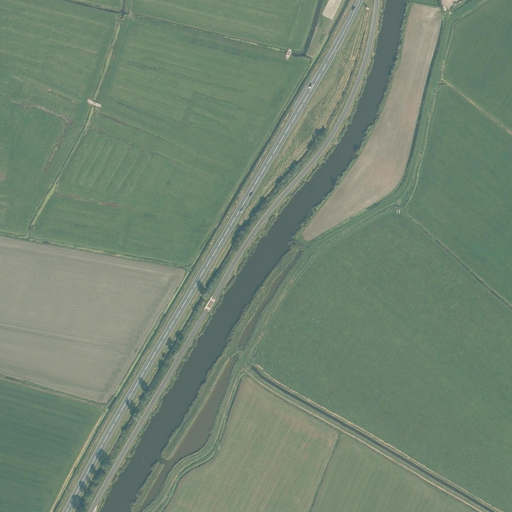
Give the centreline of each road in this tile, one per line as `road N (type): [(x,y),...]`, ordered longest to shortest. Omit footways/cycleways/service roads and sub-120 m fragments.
road 1 (track): [(149,511),(181,465),(208,448),(236,375),(297,269),(315,248),(400,198),(417,163),(449,21),(480,0)]
road 2 (unclassified): [(92,511),(241,251),(325,147),(352,98),(378,0)]
road 3 (trunk): [(65,511),(358,0)]
